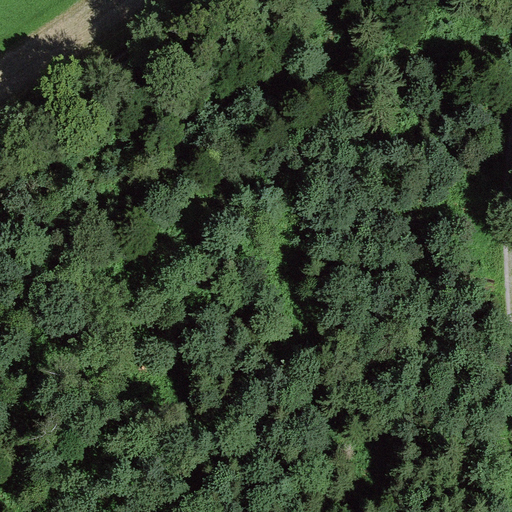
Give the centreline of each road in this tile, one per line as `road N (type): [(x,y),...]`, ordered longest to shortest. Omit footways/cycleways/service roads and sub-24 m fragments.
road 1 (track): [(0,197),(62,162),(307,73),(511,46)]
road 2 (track): [(511,274),(511,139)]
